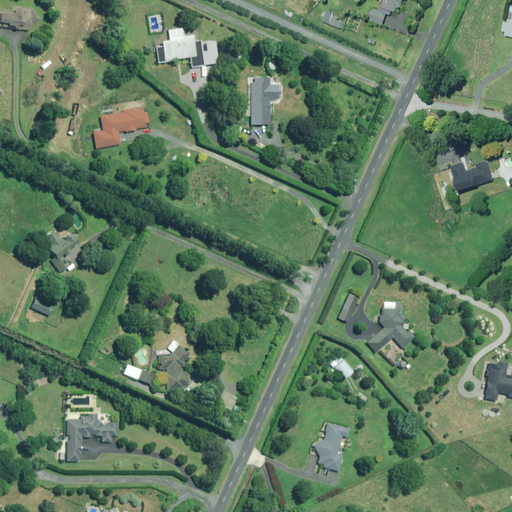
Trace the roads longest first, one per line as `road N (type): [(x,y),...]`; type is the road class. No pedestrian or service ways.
road 1 (residential): [(217,511),(450,0)]
road 2 (unknown): [(247,448),(0,341)]
